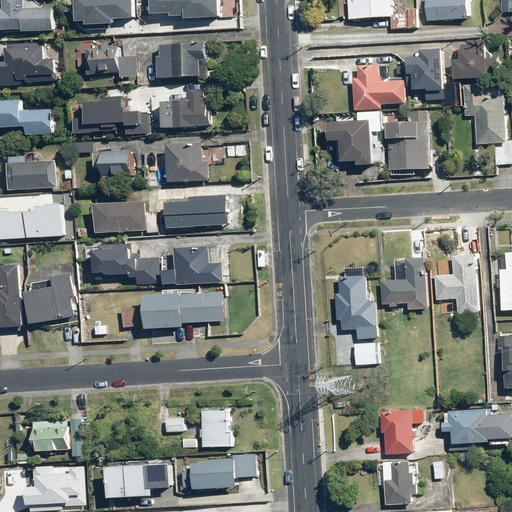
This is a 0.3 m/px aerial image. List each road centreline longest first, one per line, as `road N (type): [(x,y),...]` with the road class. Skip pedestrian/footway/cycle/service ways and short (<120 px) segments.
road 1 (residential): [(297,362),(0,380)]
road 2 (residential): [(511,200),(288,211)]
road 3 (tertiary): [(288,211),(276,0)]
road 4 (tertiary): [(297,362),(288,211)]
road 5 (tertiary): [(306,511),(297,362)]
